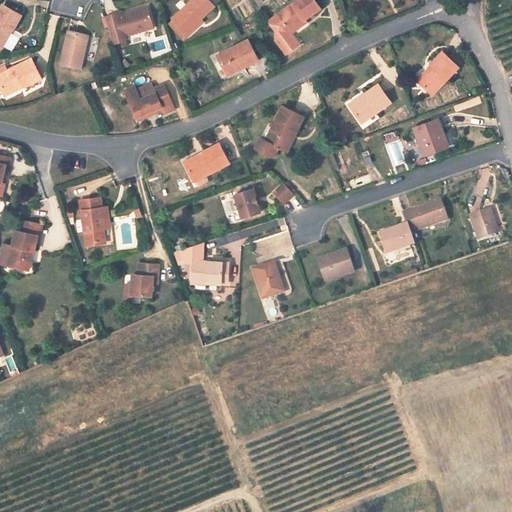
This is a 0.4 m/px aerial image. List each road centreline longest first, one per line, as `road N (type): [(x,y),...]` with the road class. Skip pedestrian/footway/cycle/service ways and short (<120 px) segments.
road 1 (residential): [(447,3),(198,128),(120,148),(0,133)]
road 2 (residential): [(286,225),(511,147)]
road 3 (unclassified): [(511,137),(487,58),(447,3)]
